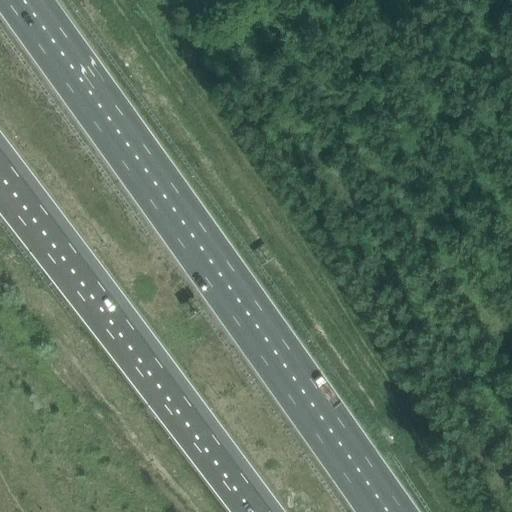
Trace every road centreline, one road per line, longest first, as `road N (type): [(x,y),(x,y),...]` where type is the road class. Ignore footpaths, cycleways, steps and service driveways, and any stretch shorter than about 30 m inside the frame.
road 1 (trunk): [(370,511),(6,0)]
road 2 (trunk): [(0,153),(266,511)]
